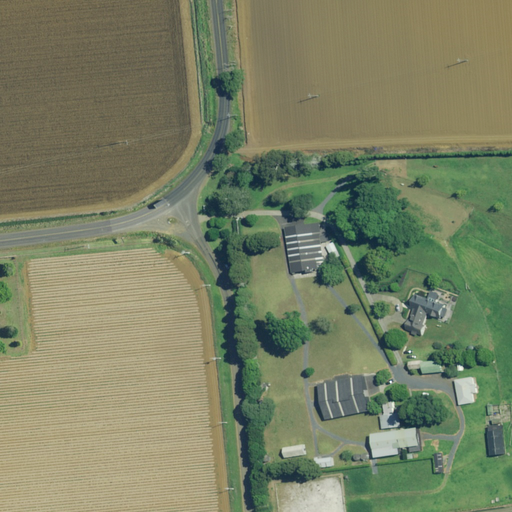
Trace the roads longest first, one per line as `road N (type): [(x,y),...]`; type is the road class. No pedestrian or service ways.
road 1 (unclassified): [(175,196),(226,302),(248,511)]
road 2 (tertiary): [(216,0),(221,132),(204,166),(175,196)]
road 3 (tertiary): [(175,196),(111,225),(0,241)]
